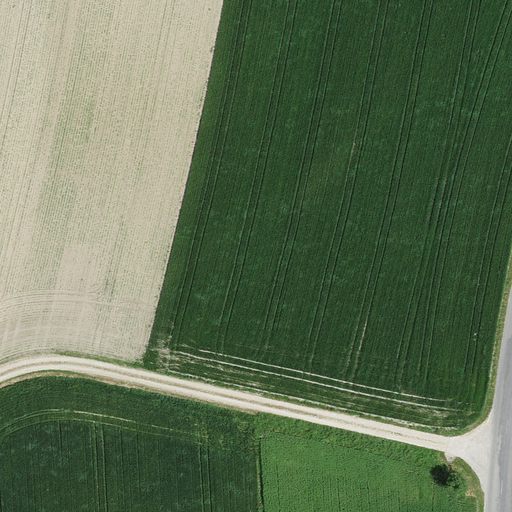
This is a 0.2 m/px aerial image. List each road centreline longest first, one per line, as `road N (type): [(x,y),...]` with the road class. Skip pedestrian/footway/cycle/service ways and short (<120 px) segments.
road 1 (track): [(0,400),(65,358),(505,439)]
road 2 (tertiary): [(500,511),(511,382)]
